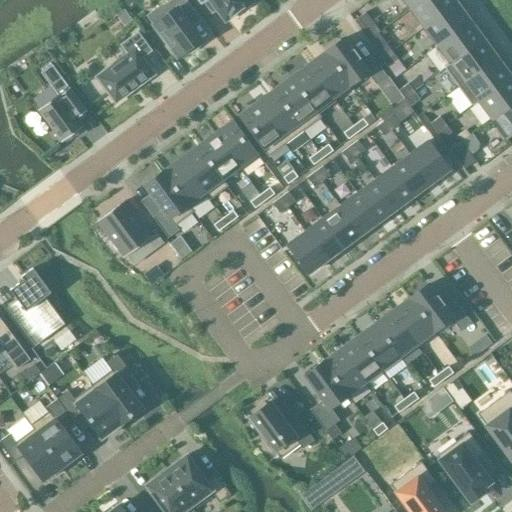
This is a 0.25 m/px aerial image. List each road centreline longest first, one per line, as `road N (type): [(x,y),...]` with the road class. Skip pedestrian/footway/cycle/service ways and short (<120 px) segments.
road 1 (residential): [(0,236),(319,1)]
road 2 (residential): [(221,390),(511,177)]
road 3 (residential): [(53,511),(179,423)]
